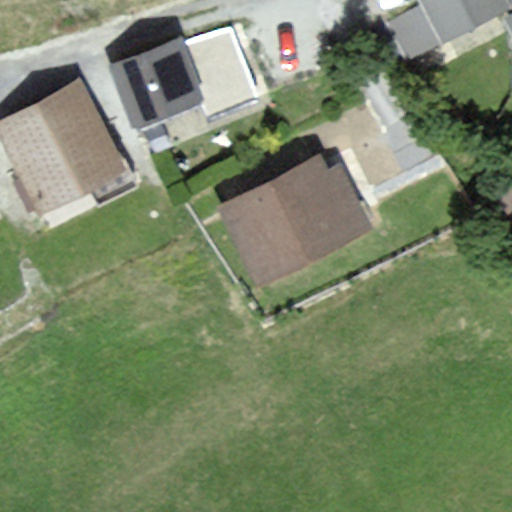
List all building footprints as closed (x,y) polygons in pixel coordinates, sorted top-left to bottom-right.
[(507,12),(501,0),(421,0),(424,5),(389,22),(410,62),(507,12)] [(234,19),(124,66),(156,141),(266,94),(234,19)] [(127,170),(78,80),(0,122),(0,137),(43,216),(127,170)] [(375,230),(341,164),(331,170),(322,152),(216,208),(259,290),(375,230)] [(511,181),(493,193),(511,222),(511,181)]
